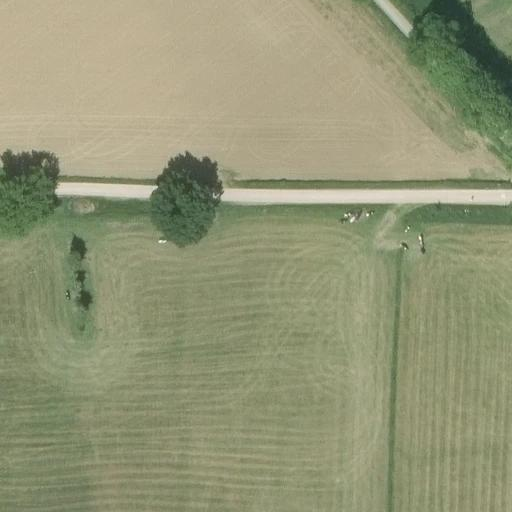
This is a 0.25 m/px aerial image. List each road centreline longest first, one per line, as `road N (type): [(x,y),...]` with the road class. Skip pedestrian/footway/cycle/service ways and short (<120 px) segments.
road 1 (unclassified): [(0,189),(511,196)]
road 2 (unclassified): [(511,144),(379,0)]
